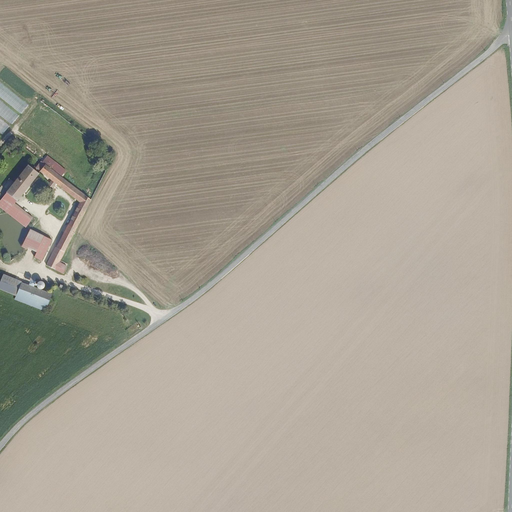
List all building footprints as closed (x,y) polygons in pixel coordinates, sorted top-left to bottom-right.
[(0,82),(0,95),(24,115),(31,106),(0,82)] [(0,112),(14,124),(21,116),(0,98),(0,112)] [(0,131),(5,135),(11,127),(0,117),(0,131)] [(25,125),(36,132),(38,130),(27,122),(25,125)] [(60,259),(61,258),(65,249),(70,240),(73,233),(93,196),(41,157),(35,166),(79,200),(55,245),(54,244),(44,263),(55,269),(60,259)] [(14,201),(15,202),(39,171),(28,163),(3,194),(0,197),(0,206),(2,207),(25,225),(24,226),(24,227),(30,219),(12,204),(14,201)] [(0,190),(3,193),(12,181),(8,178),(0,188),(0,190)] [(24,226),(25,225),(2,207),(1,208),(24,227),(24,226)] [(30,258),(38,262),(49,242),(29,230),(21,243),(26,246),(28,247),(34,251),(30,258)] [(55,269),(63,273),(68,263),(60,259),(55,269)] [(105,267),(103,269),(110,275),(112,273),(105,267)] [(0,288),(16,294),(21,281),(17,279),(17,278),(2,273),(0,277),(0,288)] [(53,294),(51,293),(21,281),(16,294),(14,298),(44,311),(46,306),(48,306),(53,294)] [(136,319),(138,322),(146,316),(143,312),(138,315),(139,317),(136,319)]
